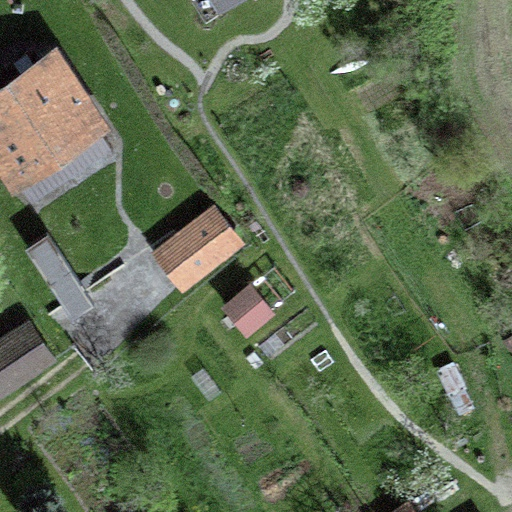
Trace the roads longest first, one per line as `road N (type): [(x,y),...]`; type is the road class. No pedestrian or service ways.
road 1 (track): [(506,494),(478,378),(399,201),(291,15)]
road 2 (track): [(142,321),(0,431)]
